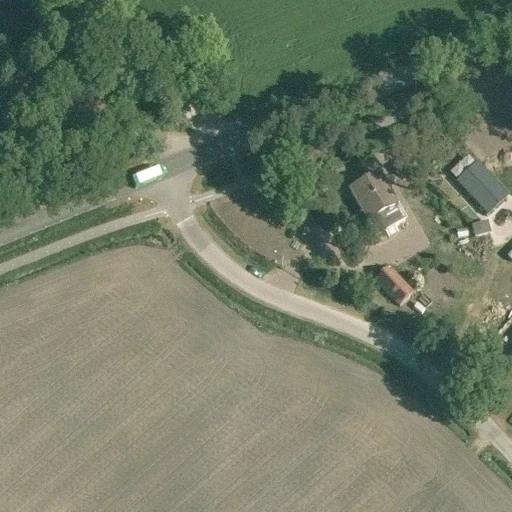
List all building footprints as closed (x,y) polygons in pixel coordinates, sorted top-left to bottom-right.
[(398,178),(411,171),(405,160),(392,167),(398,178)] [(475,168),(456,186),(485,218),(505,201),(475,168)] [(367,222),(367,223),(396,208),(378,176),(350,192),(362,213),(348,221),(353,230),(367,222)] [(490,237),(487,224),(470,229),(473,241),(490,237)] [(414,294),(389,268),(373,283),(398,309),(414,294)]
